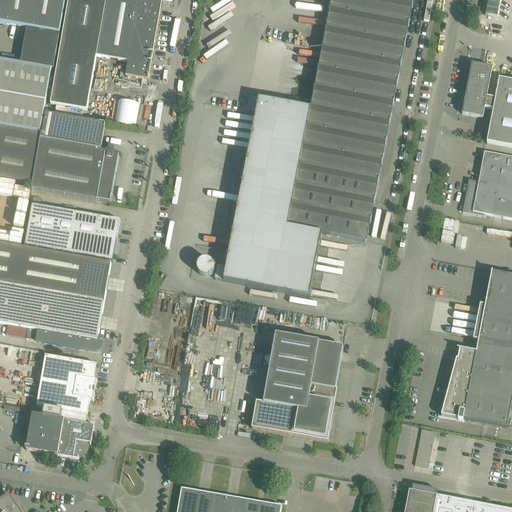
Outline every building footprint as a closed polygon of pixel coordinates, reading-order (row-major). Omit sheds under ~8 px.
[(0,0),(0,24),(27,30),(59,35),(60,36),(65,0),(0,0)] [(126,78),(136,80),(148,82),(162,3),(146,0),(69,0),(50,106),(87,112),(96,58),(128,64),(126,78)] [(332,0),(311,111),(249,99),(249,100),(250,101),(248,112),(256,114),(226,269),(217,267),(214,282),(309,300),(322,235),(367,244),(413,0),(332,0)] [(59,35),(27,30),(20,65),(52,71),(53,71),(59,35)] [(0,129),(40,136),(52,71),(20,65),(0,61),(0,129)] [(472,65),(466,95),(462,116),(483,120),(485,110),(493,112),(487,145),(511,149),(511,83),(499,81),(495,101),(487,99),(493,70),(472,65)] [(108,153),(101,152),(105,126),(45,116),(42,137),(41,137),(32,191),(111,205),(116,174),(120,155),(114,154),(115,150),(109,149),(108,153)] [(40,136),(0,129),(0,180),(33,186),(32,191),(41,137),(40,136)] [(463,216),(478,219),(483,220),(484,216),(511,221),(511,159),(485,154),(479,184),(469,182),(463,216)] [(32,207),(25,248),(113,264),(117,239),(118,235),(120,222),(110,220),(106,220),(32,207)] [(0,241),(22,245),(23,243),(11,241),(14,226),(2,224),(3,217),(0,216),(0,241)] [(0,245),(0,285),(105,304),(111,265),(0,245)] [(492,274),(485,308),(480,307),(473,342),(478,343),(476,354),(457,350),(457,351),(460,352),(458,361),(456,361),(441,418),(458,421),(458,422),(463,423),(463,422),(507,430),(511,404),(511,277),(493,274),(492,274)] [(0,325),(28,331),(26,341),(36,343),(36,344),(95,355),(96,355),(97,354),(98,354),(99,354),(99,353),(100,353),(100,352),(101,352),(101,351),(102,350),(102,349),(103,345),(103,341),(103,340),(98,339),(100,329),(102,317),(105,304),(0,285),(0,325)] [(433,323),(437,323),(439,310),(444,311),(444,306),(443,306),(444,299),(436,298),(433,323)] [(252,430),(328,444),(337,391),(336,391),(343,348),(276,337),(264,405),(256,404),(252,430)] [(46,358),(37,409),(44,410),(81,416),(88,417),(90,402),(93,403),(97,382),(94,382),(97,366),(46,358)] [(33,416),(26,452),(50,456),(58,457),(79,461),(79,460),(77,460),(78,457),(80,457),(81,458),(82,458),(83,458),(84,457),(85,457),(85,456),(86,456),(87,455),(88,454),(88,453),(88,452),(89,446),(91,447),(92,440),(93,432),(94,427),(79,424),(81,416),(44,410),(43,418),(33,416)] [(422,430),(416,467),(430,469),(435,432),(422,430)] [(511,511),(441,499),(441,500),(436,499),(438,492),(413,487),(411,494),(410,494),(410,493),(409,492),(405,511),(511,511)] [(281,511),(282,508),(182,490),(177,511),(281,511)] [(0,511),(19,511),(10,498),(0,505),(0,511)]
